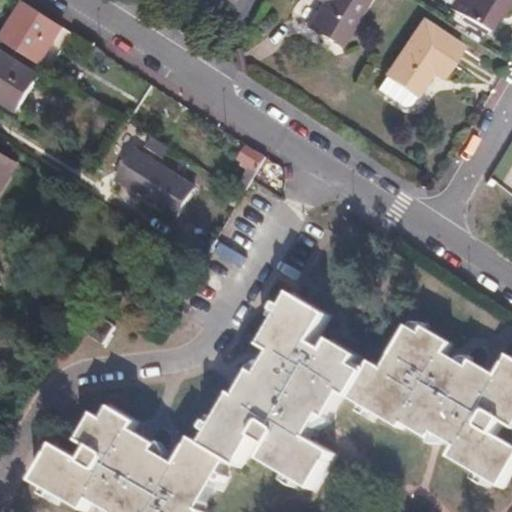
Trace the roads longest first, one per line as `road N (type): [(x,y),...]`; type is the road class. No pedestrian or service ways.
road 1 (residential): [(202,77),(435,232)]
road 2 (residential): [(435,232),(511,105)]
road 3 (residential): [(79,0),(202,77)]
